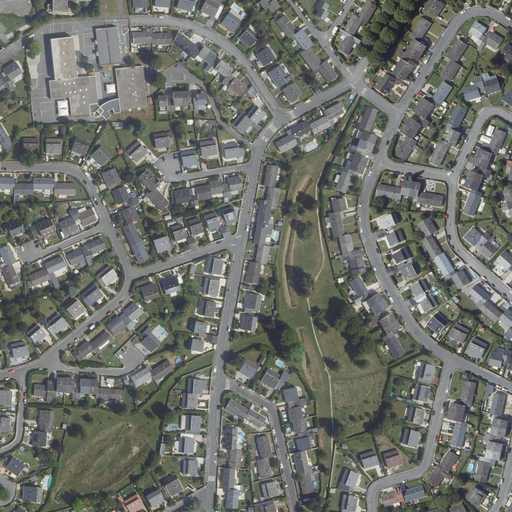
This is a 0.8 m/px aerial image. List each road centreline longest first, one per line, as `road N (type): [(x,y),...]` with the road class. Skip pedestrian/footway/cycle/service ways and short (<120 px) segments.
road 1 (residential): [(451,358),(412,326),(381,274),(363,209),(378,163)]
road 2 (residential): [(282,120),(229,48),(177,23),(134,20)]
road 3 (residential): [(374,511),(381,484),(424,467),(451,358)]
road 4 (residential): [(396,114),(463,16),(480,11),(511,25)]
road 5 (residential): [(297,511),(271,410),(219,382)]
road 6 (residential): [(219,382),(240,243)]
road 7 (residential): [(108,224),(80,174),(0,167)]
